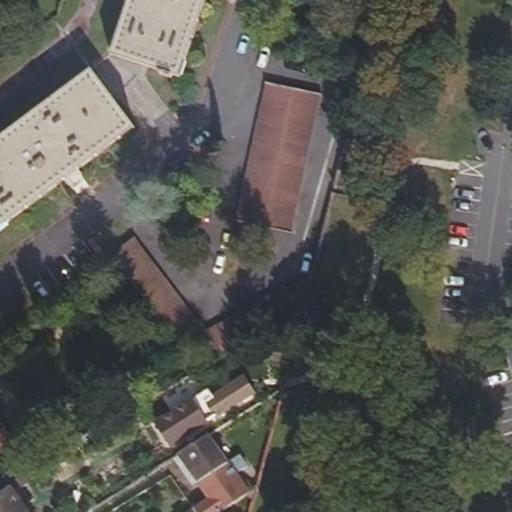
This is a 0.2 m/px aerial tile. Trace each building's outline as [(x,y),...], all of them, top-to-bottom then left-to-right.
[(128,0),(111,53),(179,75),(204,0),(128,0)] [(0,226),(65,178),(77,169),(134,127),(93,68),(0,137),(0,226)] [(238,220),(265,225),(293,87),(268,81),(238,220)] [(293,87),(265,225),(290,231),(319,94),(293,87)] [(77,169),(65,178),(72,190),(85,180),(77,169)] [(111,255),(172,337),(194,319),(133,239),(111,255)] [(211,327),(226,355),(300,314),(310,275),(287,288),(284,285),(211,327)] [(288,363),(291,348),(272,344),(268,358),(288,363)] [(264,367),(194,403),(208,423),(275,386),(264,367)] [(0,448),(12,440),(0,422),(0,448)] [(187,510),(188,511),(216,511),(223,508),(246,490),(207,433),(177,453),(205,497),(187,510)] [(27,511),(11,488),(0,495),(0,511),(27,511)]
